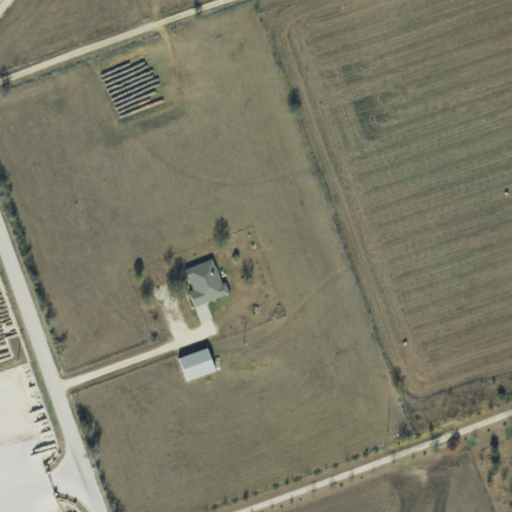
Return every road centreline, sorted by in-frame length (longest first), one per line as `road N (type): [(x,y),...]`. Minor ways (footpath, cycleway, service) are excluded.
road 1 (residential): [(0,144),(349,0)]
road 2 (residential): [(97,511),(0,236)]
